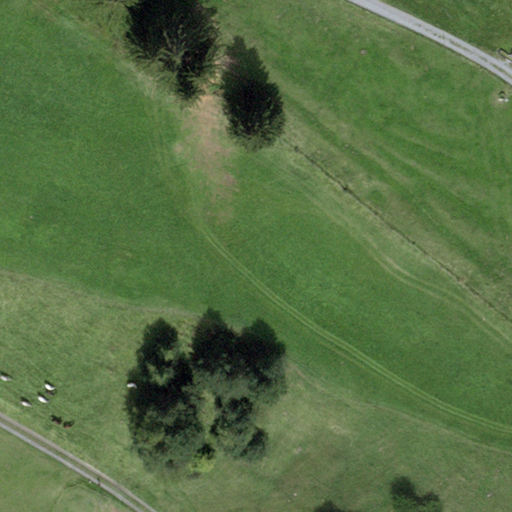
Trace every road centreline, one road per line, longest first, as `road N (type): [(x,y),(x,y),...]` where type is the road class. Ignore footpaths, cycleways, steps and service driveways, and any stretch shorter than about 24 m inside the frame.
road 1 (track): [(511,79),(363,0)]
road 2 (track): [(122,511),(0,431)]
